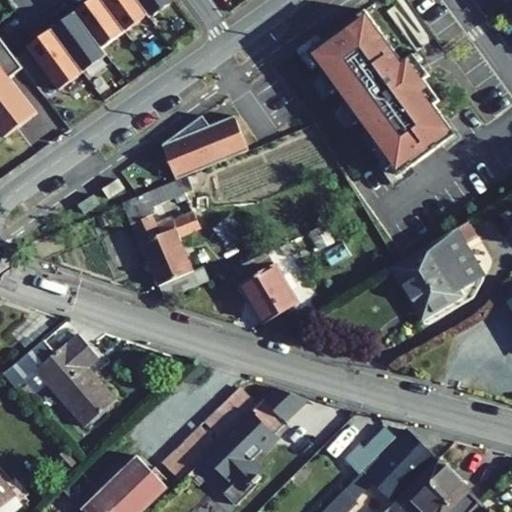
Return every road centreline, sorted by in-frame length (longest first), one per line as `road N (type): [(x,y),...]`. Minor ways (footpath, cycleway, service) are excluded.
road 1 (unclassified): [(511,429),(0,271)]
road 2 (residential): [(226,42),(0,205)]
